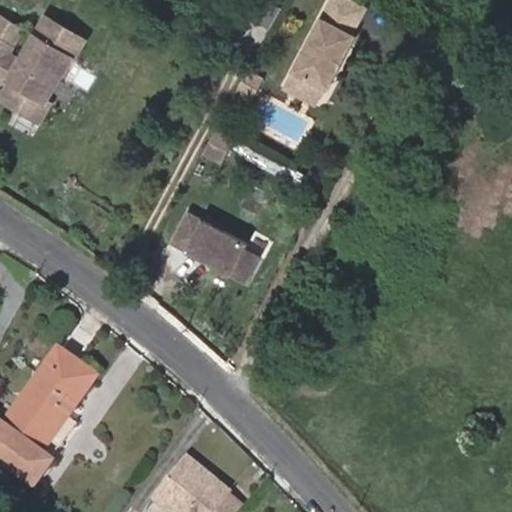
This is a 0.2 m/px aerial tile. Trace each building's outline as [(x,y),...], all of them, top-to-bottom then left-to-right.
[(334,0),(294,74),(324,91),(328,92),(338,73),(334,71),(342,57),(346,59),(357,38),(354,37),(368,12),(346,0),(334,0)] [(0,53),(6,57),(0,66),(0,71),(10,77),(0,94),(39,118),(50,98),(46,96),(71,53),(75,55),(87,35),(47,12),(21,57),(10,51),(13,44),(12,43),(21,27),(0,15),(0,53)] [(338,73),(346,59),(342,57),(334,71),(338,73)] [(316,107),(324,91),(294,74),(285,90),(316,107)] [(247,75),(238,91),(247,96),(256,80),(247,75)] [(231,140),(216,132),(205,151),(221,160),(231,140)] [(245,244),(187,213),(171,243),(244,283),(258,258),(243,250),(245,244)] [(324,343),(323,340),(321,338),(319,336),(316,336),(313,336),(310,337),(308,339),(307,341),(306,344),(306,347),(307,350),(309,352),(311,353),(314,354),(317,354),(320,353),(322,351),(324,349),(324,346),(324,343)] [(0,421),(0,460),(35,487),(53,461),(42,453),(97,377),(59,348),(4,425),(0,421)] [(198,474),(202,470),(189,459),(185,463),(198,474)] [(166,511),(239,511),(245,506),(202,470),(198,474),(185,463),(154,502),(166,511)]
